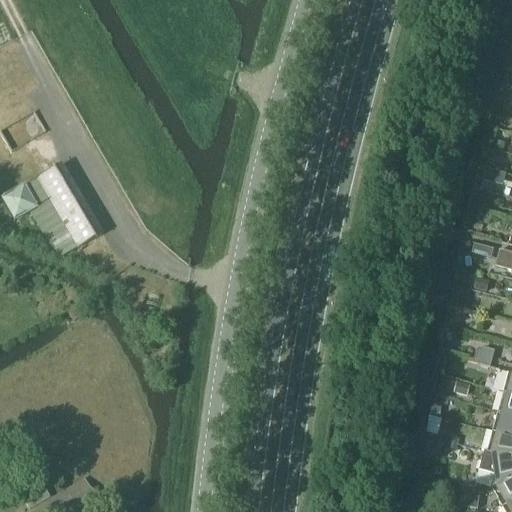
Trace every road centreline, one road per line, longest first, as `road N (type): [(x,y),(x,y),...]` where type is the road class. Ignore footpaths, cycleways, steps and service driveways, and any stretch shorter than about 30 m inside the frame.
road 1 (primary): [(279,511),(319,244),(383,0)]
road 2 (primary): [(354,0),(292,241),(250,511)]
road 3 (unclassified): [(203,511),(234,286),(305,0)]
